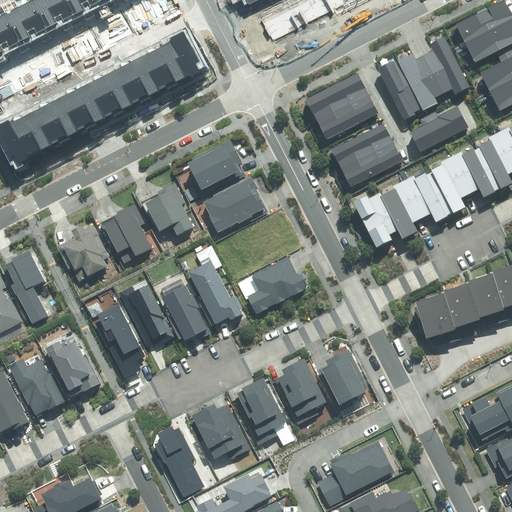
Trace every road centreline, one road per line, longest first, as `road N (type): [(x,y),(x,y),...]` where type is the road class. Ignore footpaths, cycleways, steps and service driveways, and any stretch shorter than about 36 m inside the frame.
road 1 (residential): [(0,218),(248,90)]
road 2 (residential): [(105,413),(161,387),(233,369),(357,304)]
road 3 (residential): [(248,90),(357,304)]
road 4 (residential): [(248,90),(427,0)]
road 5 (residential): [(357,304),(439,262),(511,209)]
road 6 (residential): [(408,397),(304,454),(300,486),(312,511)]
